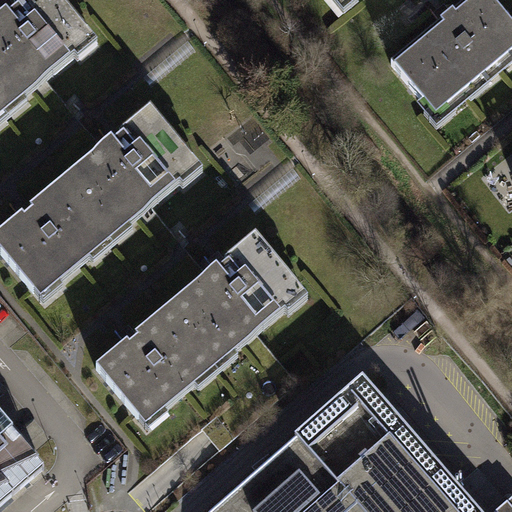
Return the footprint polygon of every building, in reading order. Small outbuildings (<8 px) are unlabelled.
[(61,0),(11,0),(0,9),(0,91),(11,104),(93,38),(61,0)] [(511,58),(511,22),(492,0),(469,0),(394,64),(441,119),(511,58)] [(0,91),(0,113),(11,104),(0,91)] [(148,108),(68,173),(115,233),(196,168),(148,108)] [(68,173),(0,226),(0,253),(35,297),(115,233),(68,173)] [(252,230),(170,296),(222,360),(304,294),(252,230)] [(170,296),(89,362),(141,426),(222,360),(170,296)] [(475,511),(363,383),(213,511),(475,511)] [(0,508),(45,469),(0,417),(0,508)]
